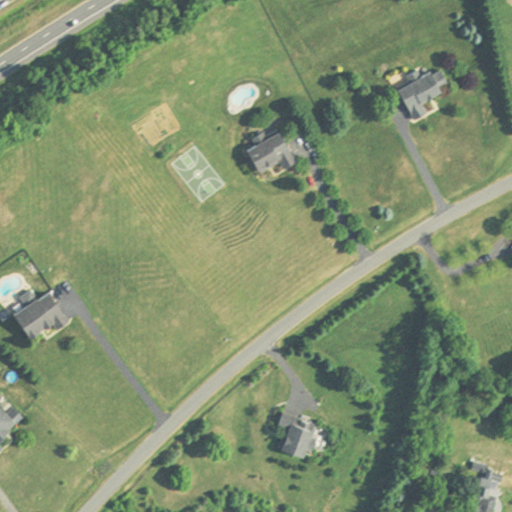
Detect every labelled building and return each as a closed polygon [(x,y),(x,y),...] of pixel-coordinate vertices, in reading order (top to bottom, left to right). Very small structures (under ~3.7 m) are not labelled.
[(384,89),(400,122),(418,114),(411,100),(438,86),(429,67),(384,89)] [(227,151),(240,176),(265,163),(269,170),(283,163),(266,131),(227,151)] [(23,314),(38,343),(80,321),(65,292),(23,314)] [(0,460),(2,462),(10,453),(7,451),(19,438),(17,435),(33,417),(21,406),(16,412),(6,402),(0,408),(0,407),(0,460)] [(283,411),(278,426),(289,430),(282,448),(303,456),(306,448),(312,450),(316,439),(312,437),(317,424),(283,411)] [(475,511),(498,511),(502,470),(479,468),(475,511)]
